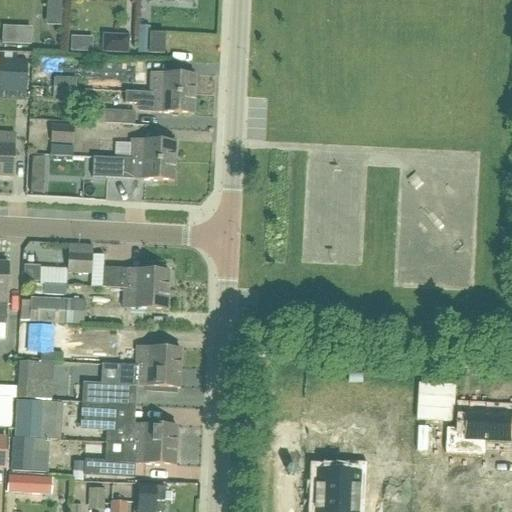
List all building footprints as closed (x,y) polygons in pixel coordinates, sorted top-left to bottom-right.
[(61,15),(61,0),(46,0),(46,14),(61,15)] [(3,31),(2,47),(30,48),(30,32),(3,31)] [(139,36),(138,56),(148,56),(149,36),(139,36)] [(164,57),(165,37),(150,36),(149,56),(164,57)] [(102,55),(128,56),(129,38),(103,37),(102,55)] [(0,94),(26,95),(27,62),(16,61),(16,55),(0,54),(0,94)] [(149,95),(193,97),(194,77),(150,75),(149,95)] [(53,90),(75,91),(76,82),(53,80),(53,90)] [(75,101),(75,91),(53,90),(52,100),(75,101)] [(122,94),(122,105),(137,106),(136,113),(137,115),(192,117),(193,97),(149,95),(122,94)] [(131,127),(132,114),(105,113),(104,126),(131,127)] [(72,146),(73,128),(51,126),(50,145),(72,146)] [(0,135),(0,179),(12,180),(14,136),(0,135)] [(129,162),(173,164),(174,144),(130,142),(129,162)] [(50,148),(49,158),(72,159),(73,149),(50,148)] [(172,184),(173,164),(129,162),(105,161),(104,181),(128,182),(172,184)] [(31,182),(31,195),(43,195),(44,183),(31,182)] [(91,258),(92,248),(68,247),(66,275),(90,276),(91,258)] [(103,258),(91,258),(90,276),(90,290),(104,290),(105,270),(102,270),(103,258)] [(23,268),(23,284),(38,284),(38,273),(34,269),(23,268)] [(123,291),(167,293),(168,274),(105,270),(104,290),(123,291)] [(65,298),(66,288),(32,287),(32,296),(43,296),(43,297),(65,298)] [(166,313),(167,293),(123,291),(122,311),(166,313)] [(83,327),(84,302),(30,300),(29,303),(20,302),(19,323),(28,323),(28,324),(83,327)] [(29,353),(50,354),(51,329),(30,328),(29,353)] [(180,352),(136,349),(135,369),(179,371),(180,352)] [(39,365),(62,366),(62,356),(40,355),(39,365)] [(34,402),(34,401),(36,365),(19,364),(17,401),(34,402)] [(175,391),(178,391),(179,371),(135,369),(118,368),(117,388),(145,390),(145,394),(155,394),(156,390),(163,391),(163,395),(175,395),(175,391)] [(109,388),(83,387),(82,405),(108,407),(109,388)] [(0,401),(0,429),(8,430),(9,402),(0,401)] [(420,402),(419,433),(435,434),(436,403),(420,402)] [(9,439),(12,440),(48,442),(56,442),(57,406),(14,404),(12,430),(10,430),(9,439)] [(81,431),(107,433),(108,407),(82,405),(81,431)] [(319,410),(317,439),(335,440),(335,443),(371,444),(373,410),(337,408),(337,410),(319,410)] [(444,430),(443,457),(484,459),(484,445),(511,446),(511,416),(463,414),(462,431),(444,430)] [(176,429),(124,426),(123,446),(175,449),(176,429)] [(123,433),(107,433),(106,445),(123,446),(123,433)] [(12,440),(9,474),(46,476),(48,442),(12,440)] [(106,445),(105,463),(115,464),(122,464),(123,446),(106,445)] [(174,469),(175,449),(123,446),(122,464),(122,466),(174,469)] [(83,462),(82,478),(114,480),(115,464),(105,463),(83,462)] [(414,464),(402,463),(401,475),(413,476),(414,464)] [(316,474),(315,500),(365,502),(366,465),(343,464),(342,475),(316,474)] [(8,479),(7,495),(51,497),(52,481),(8,479)] [(165,504),(166,489),(138,487),(137,502),(165,504)] [(89,491),(88,506),(102,507),(103,492),(89,491)] [(364,511),(365,502),(315,500),(314,511),(364,511)]
